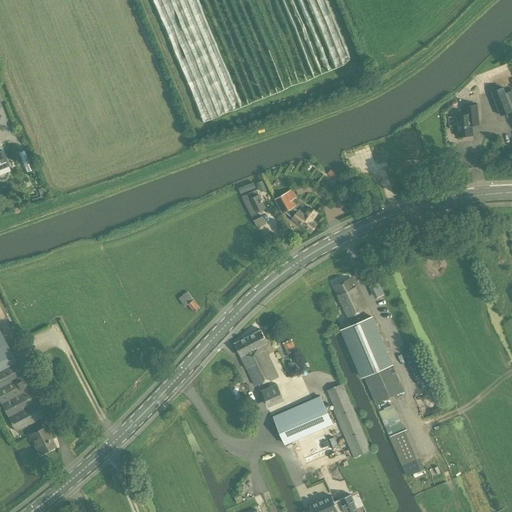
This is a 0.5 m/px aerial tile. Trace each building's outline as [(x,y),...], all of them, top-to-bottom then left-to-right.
[(511,111),(511,110),(503,87),(491,92),(500,116),(511,111)] [(458,137),(473,135),(472,125),(479,125),(477,105),(464,106),(465,115),(456,116),(457,126),(455,126),(456,136),(458,136),(458,137)] [(266,189),(262,180),(257,183),(261,192),(266,189)] [(255,188),(253,183),(239,188),(241,194),(255,188)] [(266,208),(259,195),(257,190),(242,197),(254,221),(257,228),(266,223),(263,216),(260,218),(257,212),(266,208)] [(299,210),(298,211),(294,207),(295,207),(291,200),(293,199),(289,191),(275,199),(284,213),(285,212),(292,218),(291,219),(310,234),(318,224),(312,220),(317,213),(310,208),(305,214),(299,210)] [(334,287),(347,315),(364,307),(351,279),(334,287)] [(188,305),(194,312),(200,308),(194,300),(193,300),(187,292),(179,298),(185,307),(188,305)] [(372,316),(341,330),(361,377),(362,377),(365,376),(380,369),(376,360),(389,354),(372,316)] [(0,399),(16,432),(45,417),(0,328),(0,399)] [(234,343),(241,357),(241,356),(254,386),(278,375),(266,349),(268,348),(266,344),(267,343),(261,330),(234,343)] [(365,376),(376,403),(404,391),(403,388),(393,364),(380,369),(365,376)] [(277,384),(261,391),(268,407),(284,400),(277,384)] [(354,457),(371,450),(342,384),(326,390),(354,457)] [(320,396),(273,416),(285,445),(333,424),(320,396)] [(40,455),(57,447),(53,438),(55,437),(49,425),(30,435),(40,455)] [(389,437),(393,446),(411,438),(407,429),(405,430),(389,437)] [(331,496),(310,505),(312,511),(358,511),(351,494),(339,499),(340,501),(335,504),(331,496)]
